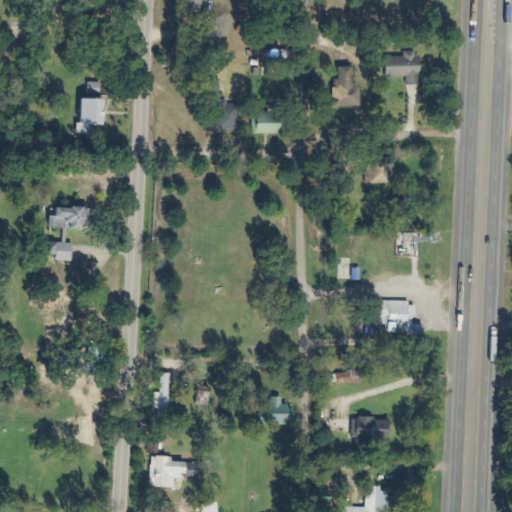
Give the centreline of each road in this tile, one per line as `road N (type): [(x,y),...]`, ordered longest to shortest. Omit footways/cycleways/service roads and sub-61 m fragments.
road 1 (tertiary): [(124,511),(150,0)]
road 2 (trunk): [(493,0),(473,511)]
road 3 (residential): [(297,511),(306,0)]
road 4 (residential): [(305,94),(491,140)]
road 5 (residential): [(143,161),(59,151),(0,96)]
road 6 (residential): [(143,161),(304,172)]
